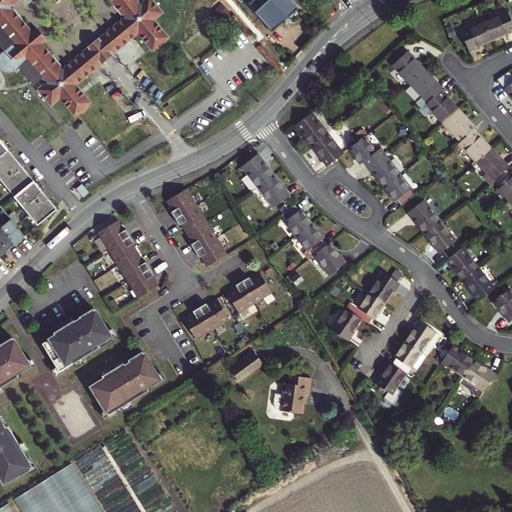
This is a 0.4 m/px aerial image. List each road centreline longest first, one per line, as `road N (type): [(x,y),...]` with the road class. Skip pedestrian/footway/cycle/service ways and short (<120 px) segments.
road 1 (residential): [(259,118),(330,203),(428,273)]
road 2 (tertiary): [(0,295),(85,216),(131,188)]
road 3 (tertiary): [(131,188),(216,150),(259,118)]
road 4 (tertiary): [(259,118),(362,15)]
